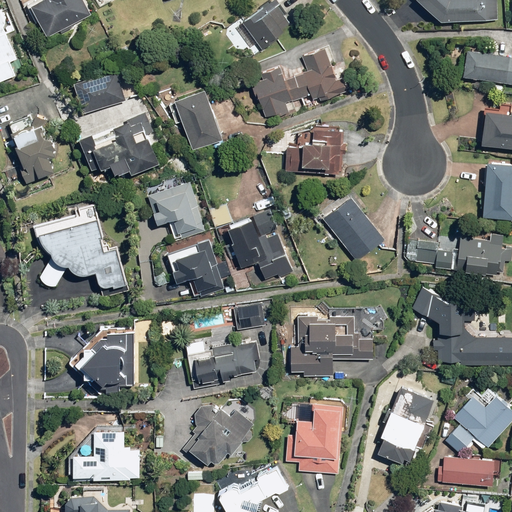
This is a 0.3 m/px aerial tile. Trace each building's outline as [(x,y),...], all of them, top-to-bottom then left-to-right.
[(37,0),(34,2),(49,34),(93,12),(86,0),(37,0)] [(279,0),(274,0),(245,20),(264,47),(290,29),(286,24),(293,19),(279,0)] [(421,0),(444,19),(500,18),(499,0),(421,0)] [(0,79),(18,73),(13,59),(18,57),(9,32),(13,30),(3,4),(0,4),(0,79)] [(511,53),(470,46),(466,74),(511,81),(511,53)] [(256,80),(267,115),(290,108),(288,100),(314,92),(315,98),(348,89),(344,76),(337,78),(328,47),(304,54),(309,70),(287,77),(283,65),(263,71),(265,78),(256,80)] [(121,69),(78,79),(85,109),(128,99),(121,69)] [(208,86),(178,96),(196,147),(226,137),(208,86)] [(14,129),(31,180),(58,171),(53,154),(61,151),(50,117),(38,112),(35,122),(14,129)] [(135,170),(163,159),(145,112),(116,123),(120,134),(100,142),(95,130),(82,135),(95,168),(115,160),(119,171),(133,166),(135,170)] [(511,115),(486,113),(482,145),(511,149),(511,115)] [(342,172),(345,126),(317,125),(316,137),(308,137),(308,144),(289,142),(287,168),(342,172)] [(483,217),(511,219),(511,163),(488,162),(483,217)] [(192,180),(150,193),(159,220),(176,215),(183,235),(207,227),(192,180)] [(358,258),(388,235),(355,192),(324,215),(358,258)] [(229,223),(244,263),(260,257),(269,279),(296,269),(272,207),(229,223)] [(101,214),(43,229),(48,240),(62,258),(82,270),(99,268),(104,287),(129,281),(120,244),(109,247),(101,214)] [(468,268),(499,273),(499,269),(505,270),(506,258),(511,258),(511,243),(504,242),(505,232),(493,231),(492,238),(462,234),(461,246),(454,245),(454,249),(439,247),(440,240),(419,237),(419,239),(410,238),(407,255),(412,259),(437,262),(437,265),(468,269),(468,268)] [(0,260),(10,256),(0,236),(0,260)] [(210,237),(171,250),(180,279),(196,274),(202,292),(226,285),(210,237)] [(439,363),(511,362),(511,334),(477,335),(466,324),(465,297),(453,297),(423,284),(414,305),(439,316),(439,363)] [(263,299),(234,303),(238,329),(267,325),(263,299)] [(293,343),(293,373),(335,373),(335,357),(377,356),(376,335),(357,336),(356,313),(300,315),(300,343),(293,343)] [(101,394),(136,394),(137,326),(104,326),(72,359),(101,394)] [(198,350),(203,378),(258,368),(256,357),(261,356),(258,339),(198,350)] [(388,433),(381,449),(411,461),(438,396),(404,383),(384,431),(388,433)] [(475,395),(455,418),(490,448),(511,423),(511,406),(498,395),(488,407),(475,395)] [(295,468),(340,472),(346,403),(315,401),(314,417),(299,416),(298,433),(290,432),(288,459),(296,460),(295,468)] [(197,431),(184,446),(207,466),(215,457),(220,462),(231,449),(235,452),(259,424),(239,406),(233,414),(223,405),(221,407),(215,402),(203,403),(196,410),(197,421),(199,423),(194,429),(197,431)] [(77,451),(77,474),(141,475),(141,447),(126,447),(127,427),(97,427),(97,451),(77,451)] [(445,453),(444,479),(495,483),(496,456),(445,453)] [(233,507),(235,511),(257,511),(261,510),(257,503),(291,486),(279,462),(220,492),(229,509),(233,507)] [(97,494),(73,495),(72,511),(131,511),(132,507),(110,508),(97,494)] [(466,511),(462,511),(462,508),(436,503),(434,511),(466,511)]
